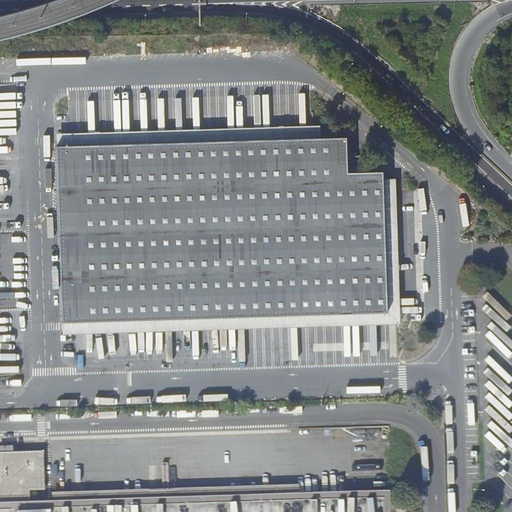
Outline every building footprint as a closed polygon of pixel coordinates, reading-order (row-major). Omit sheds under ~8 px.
[(57,134),(57,146),(321,138),(320,126),(57,134)] [(62,322),(388,312),(384,179),(383,171),(366,172),(365,156),(347,157),(347,137),(321,138),(57,146),(62,322)] [(388,312),(62,322),(63,334),(401,324),(395,179),(384,179),(388,312)] [(0,502),(30,502),(30,490),(45,490),(44,451),(0,452),(0,502)] [(52,493),(52,501),(299,493),(299,485),(52,493)]
